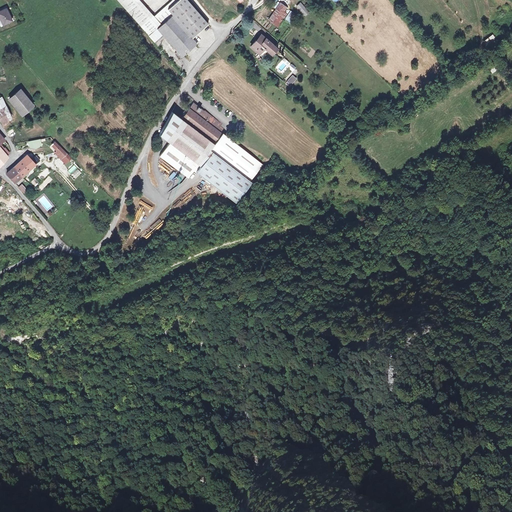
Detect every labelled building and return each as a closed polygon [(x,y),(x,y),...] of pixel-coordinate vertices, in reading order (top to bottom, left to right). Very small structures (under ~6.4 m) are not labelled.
[(112,0),(126,16),(145,38),(154,31),(174,53),(172,55),(177,60),(193,45),(188,40),(205,25),(182,0),(177,0),(176,0),(171,0),(151,18),(134,0),(112,0)] [(296,6),(305,15),(309,12),(300,2),(296,6)] [(288,10),(279,4),(267,20),(276,26),(288,10)] [(12,22),(6,11),(0,13),(0,23),(2,27),(12,22)] [(289,24),(295,15),(290,12),(284,20),(289,24)] [(487,46),(496,39),(492,33),(482,40),(487,46)] [(261,34),(251,46),(259,53),(256,56),(262,61),(271,51),(265,46),(269,41),(261,34)] [(292,76),(287,82),(290,84),(295,79),(292,76)] [(10,99),(23,115),(33,106),(19,90),(10,99)] [(207,151),(209,152),(248,183),(261,167),(221,134),(224,130),(219,127),(221,125),(204,110),(203,111),(193,104),(195,102),(188,96),(184,101),(187,103),(182,109),(186,113),(179,121),(211,146),(207,151)] [(0,120),(3,124),(10,118),(4,106),(5,105),(1,98),(0,98),(0,120)] [(196,168),(209,152),(207,151),(211,146),(179,121),(170,113),(166,120),(157,137),(166,144),(194,168),(196,168)] [(0,151),(5,157),(9,153),(9,151),(7,147),(0,137),(0,151)] [(44,146),(43,139),(28,141),(29,148),(44,146)] [(50,146),(60,156),(64,152),(54,142),(50,146)] [(194,168),(166,144),(155,158),(183,180),(190,173),(194,168)] [(69,158),(64,152),(60,156),(65,161),(69,158)] [(196,168),(194,168),(190,173),(233,206),(251,185),(248,183),(209,152),(196,168)] [(28,154),(12,169),(20,177),(40,160),(36,155),(31,159),(28,154)] [(20,177),(12,169),(5,176),(13,184),(20,177)] [(22,184),(18,187),(23,193),(27,190),(22,184)] [(12,195),(5,186),(0,190),(0,195),(5,201),(12,195)]
